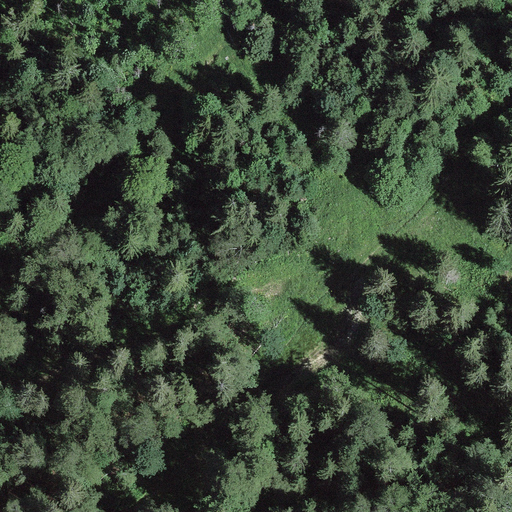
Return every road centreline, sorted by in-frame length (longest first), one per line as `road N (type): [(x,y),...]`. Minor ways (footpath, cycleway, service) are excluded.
road 1 (track): [(141,511),(230,421),(342,330),(353,297),(341,276),(322,269),(236,289),(175,323),(0,391)]
road 2 (track): [(341,276),(511,106)]
